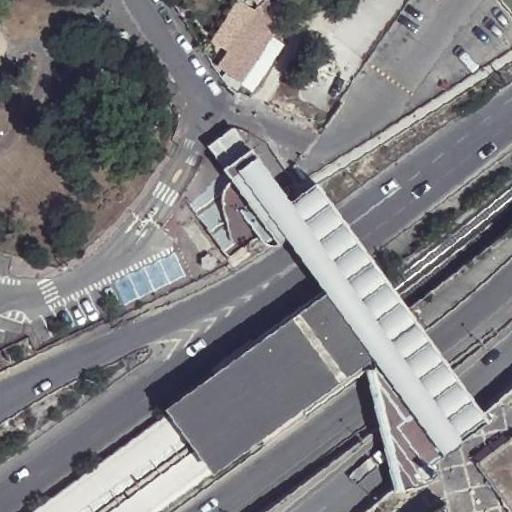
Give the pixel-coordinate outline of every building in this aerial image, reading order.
[(276,30),(278,32),(289,21),(270,2),(267,0),(264,0),(257,9),(264,17),(276,30)] [(511,0),(503,0),(511,10),(511,0)] [(260,28),(270,39),(276,30),(264,17),(257,9),(249,17),(260,28)] [(216,67),(240,83),(270,39),(260,28),(249,17),(216,67)] [(251,90),(281,46),(270,39),(240,83),(251,90)] [(417,429),(440,459),(450,451),(487,425),(480,417),(463,393),(429,347),(395,299),(386,288),(349,236),(339,223),(315,189),(288,209),(281,214),(275,218),(267,225),(264,226),(272,236),(285,253),(300,272),(320,298),(336,321),(339,324),(347,335),(352,342),(369,364),(383,383),(417,429)] [(336,321),(320,298),(165,412),(167,414),(182,435),(184,438),(192,449),(195,453),(210,474),(212,477),(369,364),(352,342),(347,335),(339,324),(336,321)] [(76,511),(182,435),(167,414),(32,511),(76,511)] [(182,435),(76,511),(115,511),(195,453),(192,449),(184,438),(182,435)] [(511,511),(511,439),(474,467),(508,511),(511,511)] [(158,511),(210,474),(195,453),(115,511),(158,511)]
